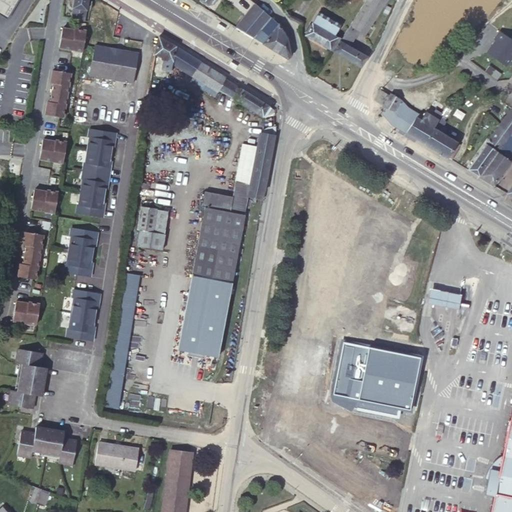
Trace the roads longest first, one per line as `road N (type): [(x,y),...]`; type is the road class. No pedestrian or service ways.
road 1 (residential): [(100,93),(134,109),(86,409),(92,421),(232,450)]
road 2 (tertiary): [(232,450),(282,160),(313,97)]
road 3 (residential): [(0,318),(56,0)]
road 4 (primary): [(348,118),(511,219)]
road 5 (primary): [(151,0),(292,84)]
road 6 (tertiary): [(404,0),(348,118)]
road 7 (residential): [(232,450),(265,457),(345,511)]
